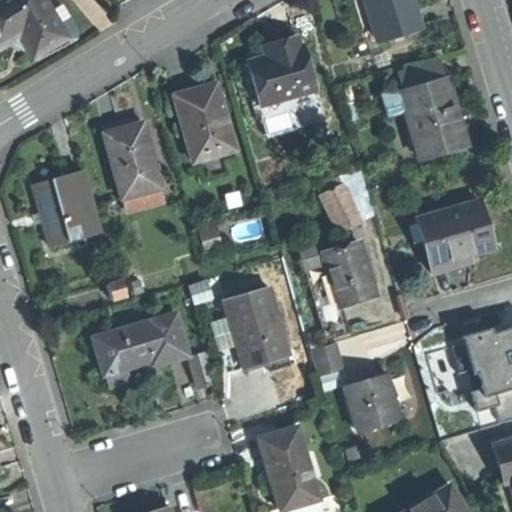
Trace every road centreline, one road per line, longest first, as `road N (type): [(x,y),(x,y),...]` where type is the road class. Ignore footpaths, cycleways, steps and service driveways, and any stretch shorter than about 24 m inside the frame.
road 1 (residential): [(209,0),(0,123)]
road 2 (residential): [(59,483),(0,288)]
road 3 (residential): [(59,483),(200,440)]
